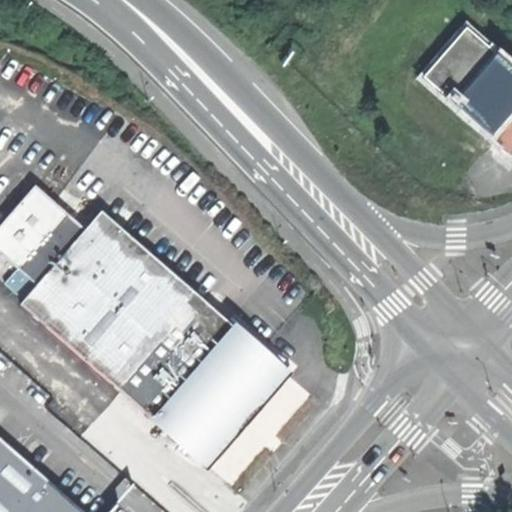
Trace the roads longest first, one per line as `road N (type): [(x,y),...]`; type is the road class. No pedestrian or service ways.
road 1 (secondary): [(116,0),(334,215)]
road 2 (secondary): [(429,347),(279,511)]
road 3 (secondary): [(336,511),(455,380)]
road 4 (secondary): [(334,215),(399,316),(429,347)]
road 5 (secondary): [(511,224),(456,240),(365,224)]
road 6 (secondary): [(461,319),(365,224)]
